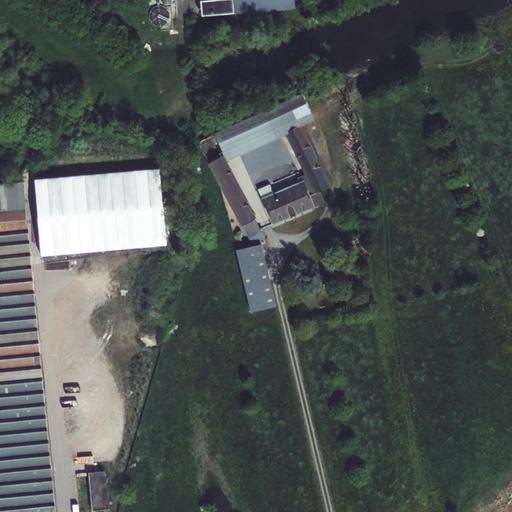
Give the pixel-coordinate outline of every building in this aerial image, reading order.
[(233,13),(232,0),(211,0),(200,1),(202,15),(233,13)] [(227,164),(288,136),(287,134),(301,128),(314,122),(309,111),(302,97),(217,137),(226,154),(222,156),(227,164)] [(275,227),(316,210),(310,199),(322,194),(330,189),(301,128),(287,134),(288,136),(307,177),(298,181),(301,186),(276,197),(272,187),(259,193),(275,227)] [(110,142),(83,144),(93,237),(152,230),(146,183),(115,186),(114,181),(150,177),(151,179),(157,178),(156,170),(149,170),(149,172),(114,176),(110,142)] [(263,233),(227,164),(222,156),(209,162),(250,240),(263,233)] [(26,176),(45,174),(44,167),(25,169),(26,176)] [(24,184),(0,185),(0,511),(54,511),(31,259),(29,230),(28,221),(24,184)] [(327,205),(322,194),(310,199),(316,210),(327,205)] [(254,248),(268,241),(263,233),(250,240),(254,248)] [(266,248),(247,252),(253,281),(272,278),(266,248)] [(278,309),(272,278),(253,281),(247,252),(242,252),(254,314),(278,309)] [(105,474),(89,476),(92,511),(108,511),(108,499),(105,474)]
